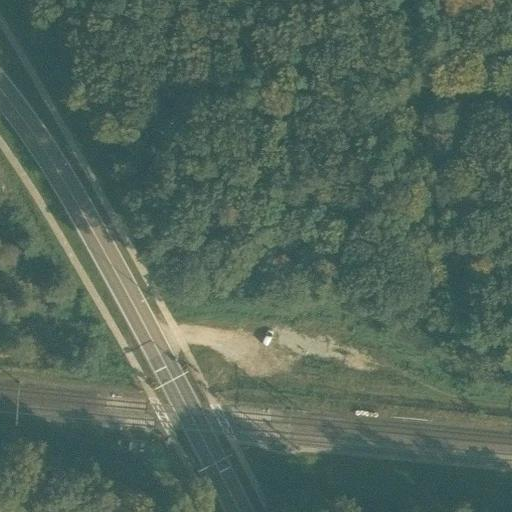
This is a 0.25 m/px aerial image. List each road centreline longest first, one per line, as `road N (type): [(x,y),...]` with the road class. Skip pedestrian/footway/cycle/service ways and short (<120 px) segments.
road 1 (primary): [(239,511),(64,182),(0,89)]
road 2 (track): [(211,401),(511,425)]
road 3 (track): [(0,450),(196,484)]
